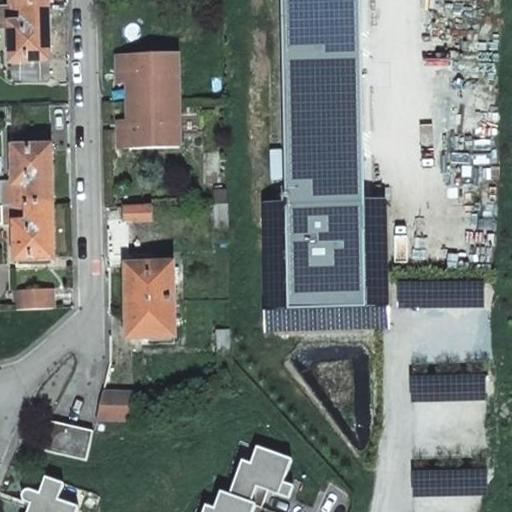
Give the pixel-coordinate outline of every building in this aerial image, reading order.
[(283,0),(288,319),(371,318),(365,0),(283,0)] [(11,80),(50,79),(47,4),(8,5),(0,5),(0,27),(9,27),(11,80)] [(117,73),(128,73),(129,102),(177,101),(176,54),(117,54),(117,73)] [(177,101),(129,102),(129,130),(118,130),(119,148),(178,147),(177,101)] [(12,131),(12,182),(0,181),(0,204),(13,204),(50,204),(50,129),(12,131)] [(213,224),(226,223),(226,203),(213,204),(213,224)] [(13,260),(50,260),(50,204),(13,204),(13,207),(0,207),(0,228),(13,229),(13,260)] [(120,223),(150,223),(149,206),(120,207),(120,223)] [(124,302),(125,324),(126,337),(173,336),(171,300),(170,263),(146,264),(128,265),(123,265),(124,302)] [(48,288),(10,291),(11,310),(49,308),(48,288)] [(218,354),(231,354),(230,327),(217,328),(218,354)] [(128,420),(129,394),(97,392),(91,418),(128,420)] [(82,461),(85,444),(88,431),(43,421),(36,450),(82,461)] [(252,511),(255,504),(261,506),(267,490),(282,495),(287,482),(284,481),(292,460),(257,446),(250,462),(243,459),(230,495),(220,491),(213,508),(205,505),(202,511),(252,511)] [(73,511),(76,505),(55,498),(60,482),(39,475),(34,490),(27,487),(24,487),(21,488),(19,489),(17,492),(16,494),(17,497),(18,498),(21,500),(25,502),(20,511),(73,511)] [(289,497),(294,485),(287,482),(282,495),(289,497)]
